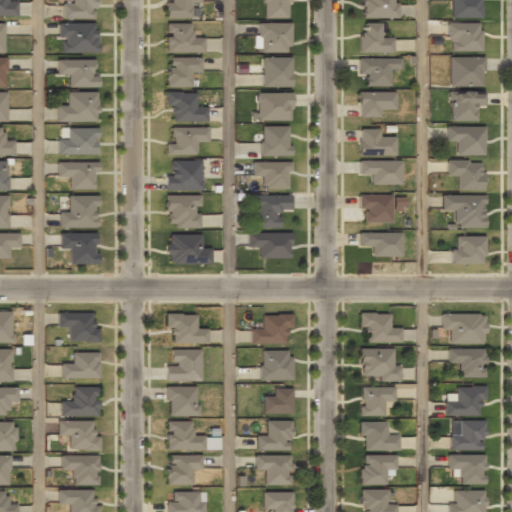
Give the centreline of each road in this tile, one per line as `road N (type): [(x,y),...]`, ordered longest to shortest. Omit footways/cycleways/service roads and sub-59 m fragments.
road 1 (residential): [(0,289),(511,288)]
road 2 (residential): [(140,511),(140,0)]
road 3 (residential): [(328,511),(328,0)]
